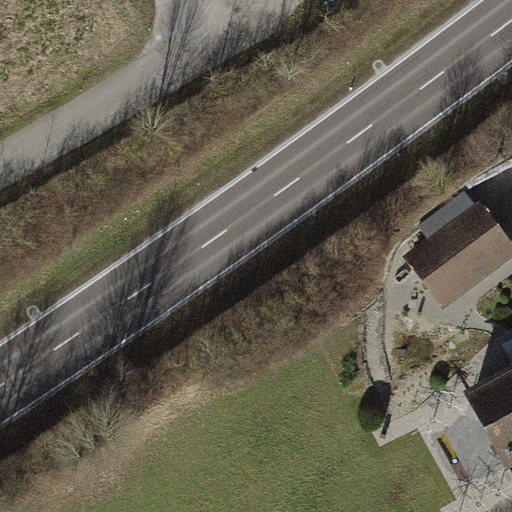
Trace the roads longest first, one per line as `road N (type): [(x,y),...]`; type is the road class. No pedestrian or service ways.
road 1 (secondary): [(0,385),(306,173),(511,14)]
road 2 (unclassified): [(0,164),(158,74),(236,13),(219,0)]
